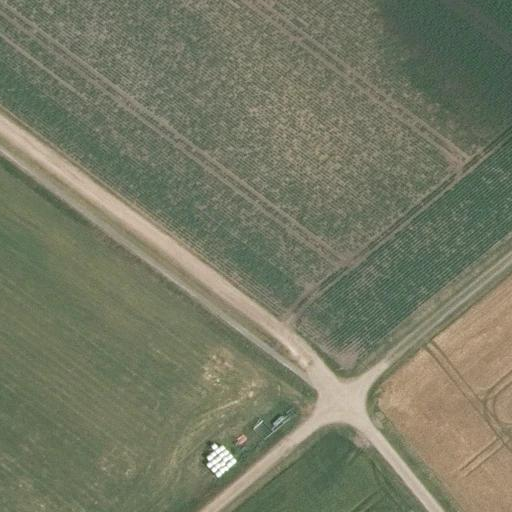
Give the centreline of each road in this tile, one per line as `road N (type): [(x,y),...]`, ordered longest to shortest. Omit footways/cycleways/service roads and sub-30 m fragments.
road 1 (track): [(324,382),(219,290),(0,126)]
road 2 (track): [(205,511),(511,257)]
road 3 (unclassified): [(324,382),(436,511)]
